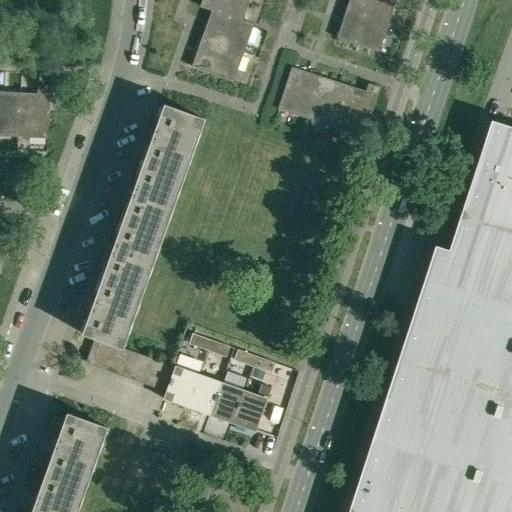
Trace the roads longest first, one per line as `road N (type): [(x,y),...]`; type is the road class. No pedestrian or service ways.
road 1 (secondary): [(295,511),(464,0)]
road 2 (residential): [(17,374),(119,84),(136,0)]
road 3 (residential): [(267,463),(17,374)]
